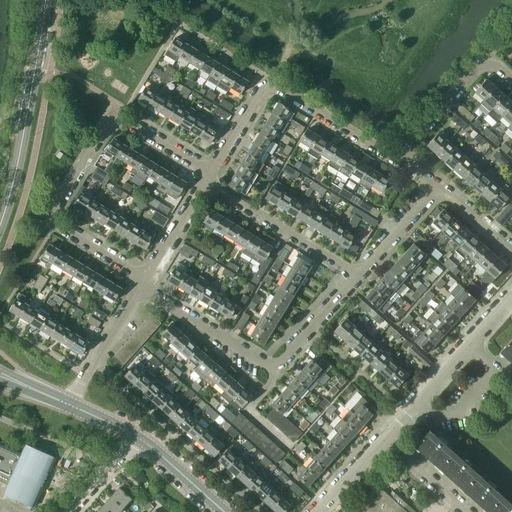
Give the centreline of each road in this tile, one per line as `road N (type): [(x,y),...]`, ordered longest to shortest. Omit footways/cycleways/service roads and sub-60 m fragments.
road 1 (residential): [(141,283),(57,227),(55,209),(116,122),(206,177)]
road 2 (residential): [(141,283),(271,367),(358,276)]
road 3 (residential): [(206,177),(263,84),(397,162)]
road 4 (tertiary): [(0,222),(45,0)]
road 5 (residential): [(358,276),(206,177)]
road 6 (residential): [(397,162),(481,68),(498,68),(511,80)]
road 7 (residential): [(67,404),(141,283)]
road 8 (residential): [(383,439),(466,346)]
road 9 (residential): [(141,283),(206,177)]
road 10 (residential): [(358,276),(439,187)]
